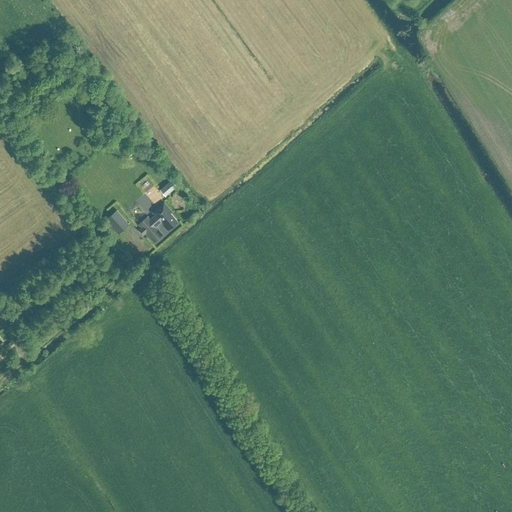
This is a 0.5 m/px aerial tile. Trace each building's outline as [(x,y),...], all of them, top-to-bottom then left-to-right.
[(184,171),(174,179),(179,186),(189,178),(184,171)] [(171,179),(160,189),(165,195),(177,185),(171,179)] [(167,229),(177,221),(170,212),(172,211),(164,202),(152,212),(154,215),(150,218),(148,216),(138,224),(154,242),(163,234),(156,226),(161,222),(167,229)] [(129,224),(117,210),(106,219),(118,233),(129,224)] [(13,318),(22,311),(13,299),(4,306),(13,318)] [(0,322),(3,326),(12,320),(0,302),(0,322)]
